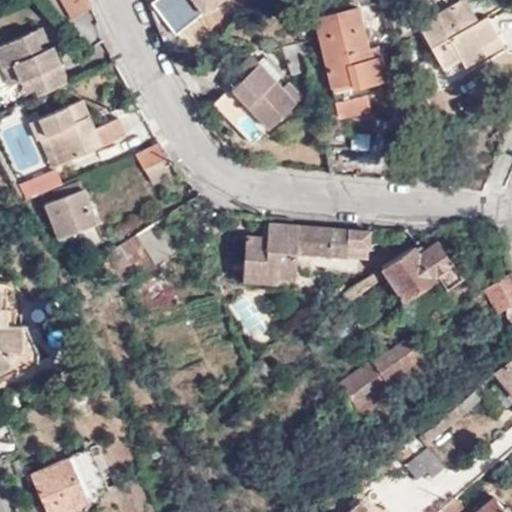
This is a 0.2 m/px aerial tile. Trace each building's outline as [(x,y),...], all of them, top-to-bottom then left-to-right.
[(61,0),(72,18),(94,5),(92,0),(61,0)] [(197,0),(207,12),(222,0),(197,0)] [(478,18),(467,0),(459,0),(457,2),(469,23),(478,18)] [(488,12),(478,18),(469,23),(457,2),(419,23),(448,73),(466,63),(467,65),(488,53),(483,44),(499,35),(495,26),(488,12)] [(361,83),(383,77),(385,77),(380,56),(370,59),(357,9),(314,21),(329,82),(359,74),(361,83)] [(45,53),(55,48),(45,27),(36,32),(45,53)] [(41,98),(72,84),(57,48),(55,48),(45,53),(36,32),(0,48),(0,57),(7,72),(18,67),(24,83),(33,80),(41,98)] [(504,44),(499,35),(483,44),(488,53),(504,44)] [(292,76),(308,71),(302,42),(282,47),(292,76)] [(259,65),(251,57),(233,73),(240,80),(231,88),(268,128),(300,99),(287,85),(281,91),(274,81),(272,83),(257,67),(259,65)] [(14,87),(24,83),(18,67),(7,72),(14,87)] [(364,88),(361,83),(359,74),(329,82),(338,116),(372,108),(368,91),(367,87),(364,88)] [(385,87),(383,77),(361,83),(364,88),(367,87),(368,91),(385,87)] [(233,125),(239,120),(243,117),(245,115),(226,93),(214,104),(233,125)] [(88,118),(93,115),(84,98),(34,123),(40,141),(43,139),(50,136),(63,164),(130,133),(122,115),(98,126),(93,129),(88,118)] [(98,126),(93,115),(88,118),(93,129),(98,126)] [(50,136),(43,139),(56,167),(63,164),(50,136)] [(158,139),(136,149),(134,150),(142,168),(166,157),(158,139)] [(333,146),(331,172),(361,174),(363,150),(333,146)] [(166,157),(142,168),(154,188),(179,176),(166,157)] [(55,169),(18,181),(24,197),(60,185),(55,169)] [(81,226),(91,221),(73,186),(39,200),(57,237),(81,226)] [(161,217),(136,233),(156,263),(180,248),(161,217)] [(100,240),(91,221),(81,226),(91,244),(100,240)] [(276,270),(275,276),(295,276),(296,251),(366,257),(368,230),(268,222),(268,235),(245,234),(243,268),(276,270)] [(112,247),(128,275),(152,262),(136,234),(112,247)] [(416,250),(412,245),(382,265),(402,299),(435,280),(443,291),(464,278),(436,237),(416,250)] [(276,282),(275,276),(276,270),(243,268),(243,279),(276,282)] [(375,269),(342,291),(349,301),(361,292),(382,279),(375,269)] [(511,300),(511,269),(492,277),(501,304),(511,300)] [(0,362),(9,358),(12,364),(15,368),(47,350),(43,342),(21,323),(16,322),(17,307),(7,305),(8,291),(0,289),(0,362)] [(361,292),(349,301),(337,308),(348,324),(356,319),(359,325),(367,320),(356,305),(364,298),(361,292)] [(348,324),(337,308),(320,320),(335,342),(352,330),(348,324)] [(389,383),(425,357),(409,336),(340,383),(358,409),(391,387),(389,383)] [(511,356),(494,371),(511,394),(511,356)] [(432,367),(425,357),(389,383),(391,387),(358,409),(362,415),(432,367)] [(0,370),(12,364),(9,358),(0,362),(0,370)] [(480,398),(473,391),(424,433),(431,441),(480,398)] [(0,442),(16,436),(7,415),(0,418),(0,442)] [(445,467),(428,447),(403,465),(415,481),(427,472),(431,478),(445,467)] [(46,511),(60,511),(88,500),(68,458),(31,474),(46,511)] [(511,511),(498,497),(479,511),(511,511)] [(371,511),(361,500),(347,511),(371,511)]
